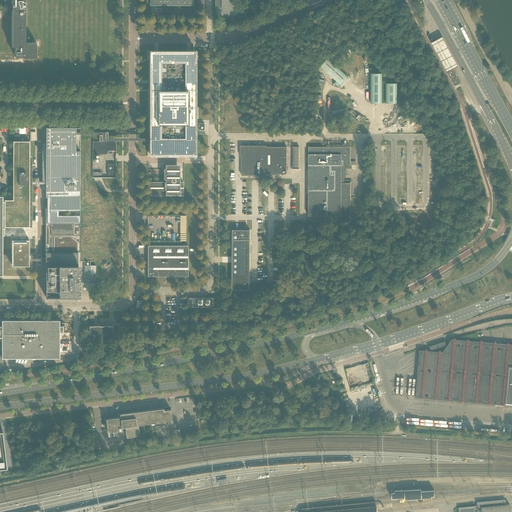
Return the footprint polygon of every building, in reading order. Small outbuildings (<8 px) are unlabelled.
[(12,11),(12,13),(12,47),(15,47),(15,54),(15,58),(20,58),(36,58),(36,43),(25,43),(25,8),(26,8),(25,0),(11,0),(12,0),(12,4),(12,7),(12,11)] [(239,17),(238,0),(214,0),(215,17),(230,17),(239,17)] [(442,37),(431,43),(447,73),(458,67),(442,37)] [(149,51),(149,138),(149,141),(149,156),(196,156),(196,71),(196,60),(196,51),(191,51),(186,51),(158,51),(154,51),(149,51)] [(327,60),(320,68),(335,80),(341,85),(347,78),(347,77),(327,60)] [(453,68),(447,71),(454,86),(460,82),(453,68)] [(371,73),(371,103),(382,103),(382,73),(371,73)] [(397,83),(386,83),(386,103),(397,103),(397,83)] [(330,97),(327,108),(340,112),(345,95),(330,90),(328,96),(330,97)] [(25,134),(25,139),(30,139),(29,127),(20,127),(20,134),(25,134)] [(45,260),(45,297),(78,297),(78,296),(78,244),(79,244),(80,228),(80,224),(80,134),(80,132),(80,127),(77,127),(51,127),(51,128),(49,128),(49,133),(46,133),(46,151),(45,151),(45,180),(45,183),(45,224),(45,258),(45,260)] [(99,134),(99,141),(102,141),(102,137),(105,138),(108,138),(108,132),(107,132),(105,132),(105,135),(102,135),(102,134),(99,134)] [(0,270),(1,271),(1,260),(1,258),(0,226),(29,226),(29,221),(29,206),(29,202),(29,183),(29,180),(29,169),(29,165),(29,141),(14,142),(13,197),(13,200),(0,200),(0,270)] [(107,142),(107,151),(115,151),(115,142),(107,142)] [(262,175),(262,174),(286,174),(287,147),(267,147),(266,147),(241,147),(241,156),(241,175),(241,174),(261,174),(261,175),(262,175)] [(344,183),(344,178),(346,178),(346,171),(344,171),(344,166),(350,166),(350,147),(323,147),(323,148),(321,148),(321,147),(308,147),(308,158),(307,158),(307,162),(308,162),(308,173),(308,176),(308,178),(308,180),(308,183),(308,190),(308,196),(308,209),(308,212),(308,216),(350,216),(350,196),(349,196),(349,194),(350,194),(350,183),(344,183)] [(148,182),(148,196),(183,196),(183,182),(183,183),(180,183),(180,165),(165,165),(165,179),(165,183),(148,183),(148,182)] [(232,257),(232,260),(232,263),(232,277),(232,290),(249,290),(249,282),(250,230),(237,230),(232,230),(232,236),(232,257)] [(12,260),(12,266),(28,266),(30,266),(30,260),(30,258),(30,253),(30,239),(12,239),(12,258),(12,260)] [(188,246),(147,246),(147,277),(188,276),(188,251),(188,246)] [(188,298),(188,306),(213,306),(213,298),(206,298),(188,298)] [(0,357),(2,358),(20,358),(59,358),(59,353),(70,353),(69,323),(59,323),(59,320),(2,320),(2,322),(0,322),(0,357)] [(99,326),(94,326),(89,326),(89,334),(94,334),(93,340),(110,340),(109,334),(113,334),(113,326),(109,326),(104,326),(99,326)] [(511,344),(451,340),(442,352),(419,350),(415,398),(511,405),(511,344)] [(429,347),(430,350),(446,345),(445,342),(429,347)] [(117,418),(106,419),(108,432),(123,431),(122,427),(125,427),(126,437),(139,436),(138,425),(164,422),(164,424),(172,423),(171,410),(164,410),(163,409),(117,414),(117,418)] [(392,499),(405,498),(405,499),(431,498),(431,496),(434,496),(434,493),(434,490),(421,491),(421,489),(394,491),(394,493),(391,493),(392,496),(392,499)] [(459,508),(458,511),(510,511),(510,505),(506,505),(505,500),(477,502),(478,509),(475,509),(475,506),(459,508)] [(376,511),(377,511),(376,504),(376,502),(302,509),(301,511),(376,511)]
